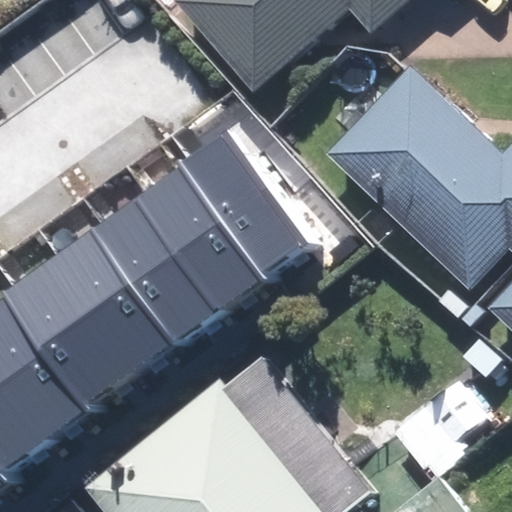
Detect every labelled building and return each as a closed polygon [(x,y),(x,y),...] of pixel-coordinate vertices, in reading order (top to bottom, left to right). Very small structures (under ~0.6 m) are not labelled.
[(182,0),(259,96),(367,11),(384,33),(426,0),(182,0)] [(511,155),(510,157),(419,68),(336,151),(478,291),(511,256),(511,291),(496,307),(511,321),(511,155)] [(233,132),(184,166),(262,278),(311,243),(233,132)] [(184,166),(136,199),(214,311),(262,278),(184,166)] [(136,199),(93,230),(171,341),(214,311),(136,199)] [(93,230),(45,263),(123,374),(171,341),(93,230)] [(45,263),(1,293),(4,296),(80,404),(123,374),(45,263)] [(4,296),(0,298),(0,394),(33,441),(81,407),(80,404),(4,296)] [(272,352),(100,488),(119,511),(380,511),(392,503),(272,352)] [(497,417),(467,383),(405,437),(435,471),(497,417)] [(0,394),(0,463),(33,441),(0,394)] [(485,511),(451,474),(407,511),(485,511)]
